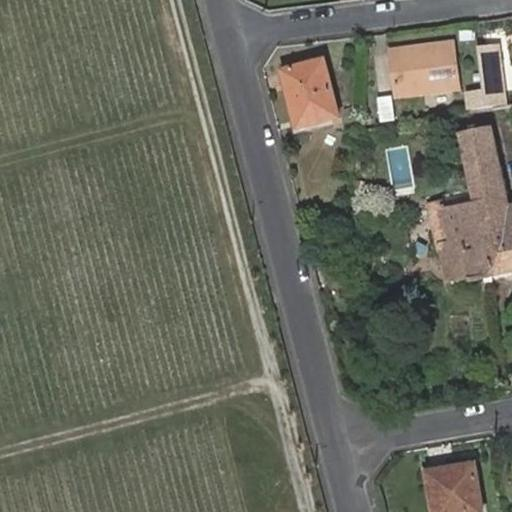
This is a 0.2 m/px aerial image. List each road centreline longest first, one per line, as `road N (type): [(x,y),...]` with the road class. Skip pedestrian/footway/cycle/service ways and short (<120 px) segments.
road 1 (track): [(310,511),(174,0)]
road 2 (residential): [(231,40),(336,449)]
road 3 (track): [(278,383),(0,450)]
road 4 (residential): [(508,0),(231,40)]
road 5 (residential): [(511,414),(336,449)]
